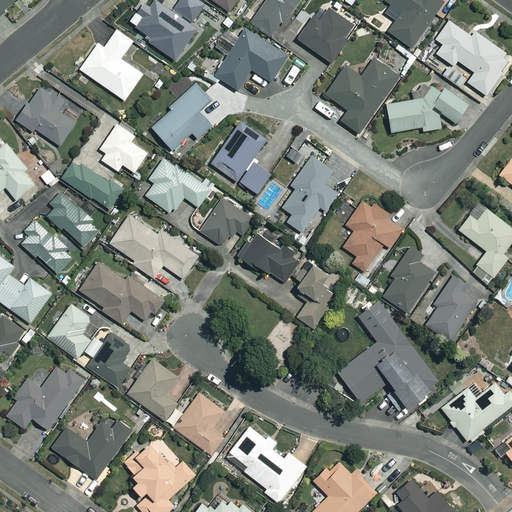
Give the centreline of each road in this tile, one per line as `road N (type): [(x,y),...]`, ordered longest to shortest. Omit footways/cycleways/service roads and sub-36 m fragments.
road 1 (residential): [(188,334),(240,388),(312,423),(441,456),(504,511)]
road 2 (residential): [(423,184),(461,156),(511,95)]
